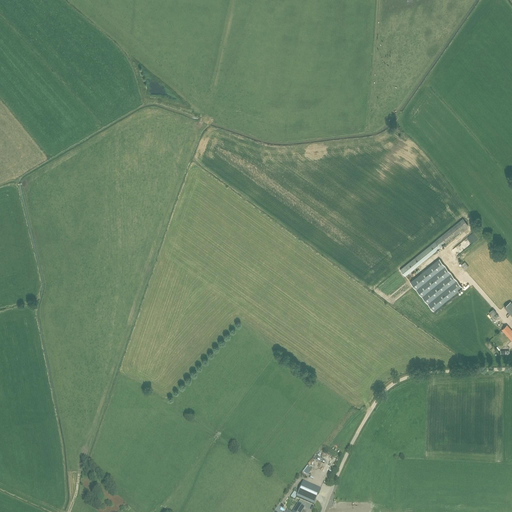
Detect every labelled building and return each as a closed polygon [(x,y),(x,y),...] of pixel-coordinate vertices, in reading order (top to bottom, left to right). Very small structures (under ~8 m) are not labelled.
[(405,276),(469,225),(463,218),(400,270),(405,276)] [(462,250),(474,240),(470,235),(454,246),(457,249),(460,247),(462,250)] [(439,259),(410,282),(434,311),(463,288),(439,259)] [(511,340),(511,330),(507,325),(501,330),(511,341),(511,340)] [(312,469),(307,466),(303,471),(307,475),(312,469)] [(303,482),(297,497),(313,504),(320,489),(303,482)] [(291,511),(289,511),(287,510),(285,511),(301,511),(305,507),(297,503),(291,511)]
